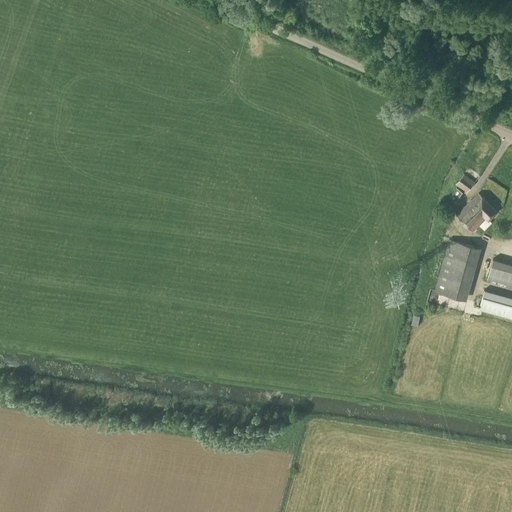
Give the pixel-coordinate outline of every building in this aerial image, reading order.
[(466,192),(473,182),(464,175),(456,184),(466,192)] [(452,206),(462,193),(456,188),(446,201),(452,206)] [(489,220),(496,212),(478,193),(456,215),(473,232),(487,218),(489,220)] [(447,246),(434,291),(466,300),(481,248),(449,239),(447,246)] [(511,286),(511,264),(493,259),(487,279),(511,286)] [(511,318),(511,297),(484,290),(478,310),(511,318)] [(434,294),(431,302),(440,305),(442,297),(434,294)]
